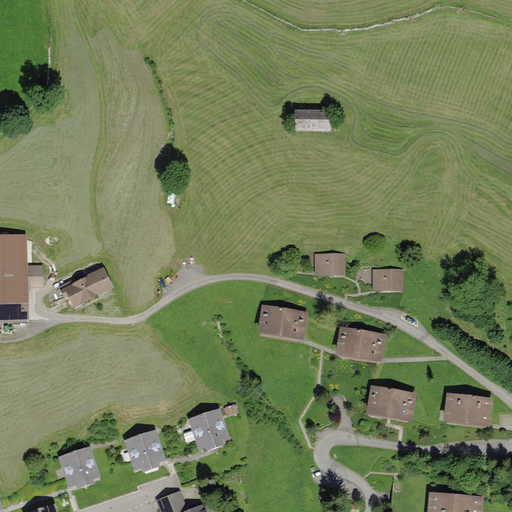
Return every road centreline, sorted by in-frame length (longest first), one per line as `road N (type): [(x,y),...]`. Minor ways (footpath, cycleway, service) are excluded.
road 1 (residential): [(511,401),(386,316),(269,279),(219,277)]
road 2 (residential): [(370,511),(368,488),(323,462),(322,447),(334,436),(433,451),(511,446)]
